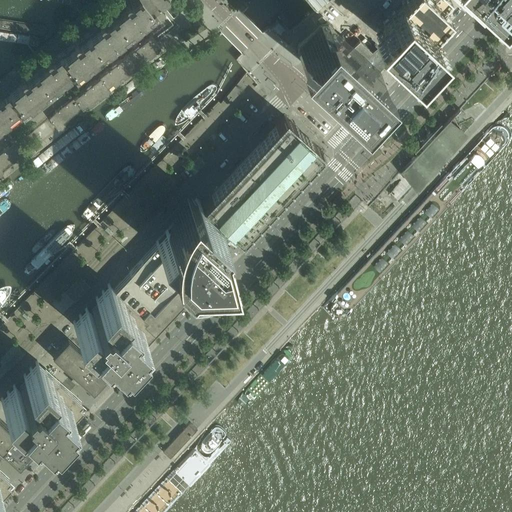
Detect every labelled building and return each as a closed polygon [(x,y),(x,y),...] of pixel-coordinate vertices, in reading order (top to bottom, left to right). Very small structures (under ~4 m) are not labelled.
[(158,3),(161,0),(129,0),(128,0),(124,0),(124,1),(124,2),(124,3),(124,4),(114,12),(129,30),(156,8),(154,5),(157,3),(158,3)] [(384,0),(367,19),(371,23),(375,26),(399,49),(403,53),(408,57),(436,26),(432,23),(447,7),(443,3),(446,0),(384,0)] [(114,12),(104,20),(103,20),(103,19),(102,19),(101,19),(100,19),(99,19),(99,20),(98,20),(98,21),(98,22),(98,23),(99,24),(89,32),(103,50),(129,30),(114,12)] [(300,42),(294,49),(304,58),(313,67),(314,68),(315,69),(320,74),(324,77),(338,91),(354,106),(366,93),(372,87),(372,86),(380,78),(384,74),(380,70),(390,59),(377,46),(372,52),(359,39),(353,45),(349,42),(344,37),(344,36),(342,35),(337,31),(337,30),(334,27),(333,27),(323,17),(300,42)] [(284,27),(279,22),(278,21),(272,26),(279,33),(284,27)] [(103,50),(89,32),(78,40),(77,39),(76,39),(75,39),(74,39),(74,40),(73,40),(73,41),(72,41),(72,42),(72,43),(73,44),(71,46),(62,53),(76,70),(77,71),(103,50)] [(150,34),(138,44),(148,56),(155,50),(156,51),(158,49),(158,48),(160,46),(150,34)] [(138,44),(125,54),(135,66),(137,66),(139,65),(139,63),(148,56),(138,44)] [(46,63),(47,63),(44,66),(37,71),(52,90),(76,70),(62,53),(61,52),(52,60),(51,59),(50,58),(49,58),(48,58),(47,59),(46,60),(46,61),(46,62),(46,63)] [(125,54),(112,64),(122,76),(129,70),(131,71),(132,69),(133,68),(135,66),(125,54)] [(99,75),(100,75),(109,87),(110,86),(112,86),(113,85),(113,83),(122,76),(112,64),(99,75)] [(19,86),(10,92),(25,111),(52,90),(37,71),(26,80),(25,79),(23,79),(22,79),(21,79),(21,80),(20,80),(20,81),(20,82),(20,83),(20,84),(19,86)] [(100,75),(87,86),(97,98),(104,92),(106,92),(107,91),(108,89),(109,88),(109,87),(100,75)] [(87,86),(74,96),(84,108),(85,107),(87,107),(88,106),(88,104),(97,98),(87,86)] [(0,130),(15,119),(20,115),(25,111),(10,92),(5,96),(0,100),(0,130)] [(74,96),(61,106),(71,118),(79,112),(81,112),(82,111),(82,109),(84,108),(74,96)] [(63,124),(71,118),(61,106),(48,116),(58,128),(60,127),(61,127),(63,126),(63,124)] [(296,126),(284,115),(202,203),(213,213),(217,216),(228,227),(238,236),(241,239),(323,151),(311,140),(296,126)] [(416,178),(461,130),(454,125),(449,119),(446,123),(445,122),(442,125),(440,122),(414,151),(417,153),(411,159),(404,167),(416,178)] [(13,142),(0,153),(10,165),(17,159),(19,159),(21,158),(21,156),(23,155),(13,142)] [(0,153),(0,173),(1,173),(2,171),(10,165),(0,153)] [(205,162),(198,155),(188,167),(194,173),(205,162)] [(228,227),(217,216),(213,213),(202,203),(199,205),(198,204),(200,201),(197,198),(196,199),(195,198),(188,191),(184,188),(182,191),(180,194),(177,197),(175,201),(174,204),(172,207),(172,208),(171,211),(169,215),(168,218),(168,221),(167,224),(167,226),(166,230),(156,242),(157,243),(165,251),(198,281),(199,282),(200,283),(220,261),(227,261),(225,254),(224,250),(225,250),(228,246),(229,247),(225,242),(226,241),(227,242),(228,242),(229,241),(230,241),(230,240),(230,239),(230,238),(230,237),(229,237),(231,236),(235,240),(236,240),(235,239),(238,236),(228,227)] [(199,282),(198,281),(165,251),(157,243),(148,252),(114,288),(109,283),(95,298),(100,303),(99,305),(98,304),(93,309),(94,310),(92,312),(87,307),(73,322),(117,364),(120,361),(126,366),(193,295),(202,285),(199,283),(200,283),(199,282)] [(63,314),(90,286),(87,283),(82,278),(80,276),(52,304),(63,314)] [(51,355),(91,393),(108,374),(68,336),(51,355)] [(0,378),(25,353),(22,350),(14,343),(0,357),(0,378)] [(87,408),(81,403),(81,402),(45,368),(37,360),(23,375),(28,380),(26,382),(24,380),(19,385),(22,387),(20,389),(15,384),(1,399),(45,441),(46,440),(52,445),(87,408)] [(35,451),(19,436),(0,418),(0,450),(19,468),(35,451)] [(190,422),(163,451),(170,458),(197,428),(190,422)] [(0,496),(10,485),(6,482),(9,479),(0,470),(0,496)]
